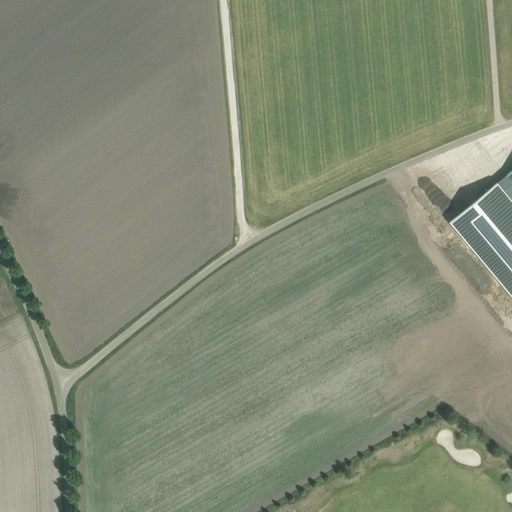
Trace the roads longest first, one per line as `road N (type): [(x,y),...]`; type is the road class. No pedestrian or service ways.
road 1 (unclassified): [(59,387),(257,232),(511,121)]
road 2 (track): [(223,0),(243,244)]
road 3 (unclassified): [(59,387),(0,249)]
road 4 (unclassified): [(68,511),(59,387)]
road 5 (track): [(488,0),(498,123)]
